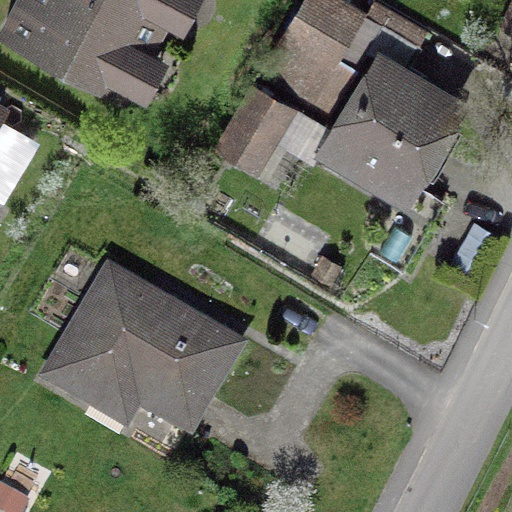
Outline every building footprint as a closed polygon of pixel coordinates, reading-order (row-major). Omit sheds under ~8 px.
[(16,0),(1,30),(119,93),(167,0),(16,0)] [(341,42),(356,17),(328,0),(303,0),(259,75),(320,112),(341,76),(325,67),(341,42)] [(375,62),(329,139),(407,185),(453,108),(375,62)] [(252,166),(283,113),(249,92),(217,146),(252,166)] [(398,272),(438,203),(407,185),(367,254),(398,272)] [(92,406),(105,384),(186,432),(234,350),(106,275),(45,378),(92,406)]
